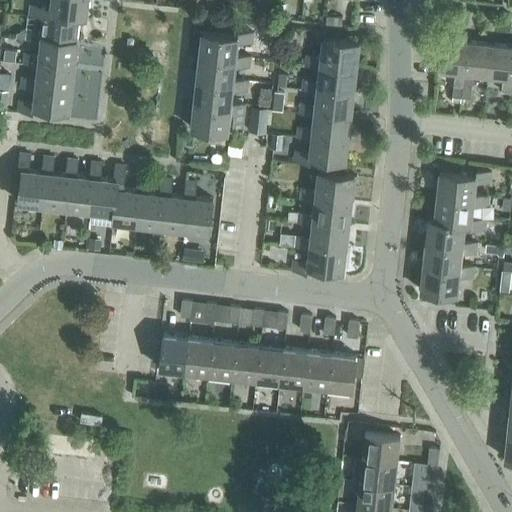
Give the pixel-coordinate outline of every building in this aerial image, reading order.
[(87,16),(88,0),(52,0),(51,7),(31,4),(30,15),(44,16),(45,11),(81,15),(81,16),(87,16)] [(78,39),(81,16),(81,15),(45,11),(44,16),(43,30),(29,28),(28,31),(27,39),(42,40),(42,35),(78,39)] [(342,25),(342,23),(342,17),(328,16),(328,21),(328,24),(342,25)] [(252,42),(253,32),(239,30),(238,35),(203,31),(200,56),(236,60),(236,54),(238,41),(252,42)] [(70,111),(75,63),(78,39),(42,35),(42,40),(40,54),(26,52),(25,62),(39,64),(37,78),(23,76),(22,86),(36,88),(35,102),(20,100),(19,110),(34,112),(34,107),(70,111)] [(307,55),(306,65),(320,67),(321,60),(357,64),(359,40),(324,36),(321,56),(307,55)] [(462,96),(468,40),(444,37),(440,68),(456,70),(453,95),(462,96)] [(488,73),(492,42),(468,40),(462,96),(471,97),(474,72),(488,73)] [(511,91),(511,78),(511,44),(492,42),(488,73),(503,75),(502,90),(510,91),(511,91)] [(16,63),(18,51),(5,50),(4,62),(16,63)] [(251,56),(236,54),(236,60),(200,56),(198,80),(233,84),(234,78),(235,65),(249,66),(251,56)] [(304,78),(303,89),(318,90),(318,84),(354,88),(357,64),(321,60),(320,67),(319,80),(304,78)] [(279,73),(278,85),(286,86),(287,74),(279,73)] [(248,80),(234,78),(233,84),(198,80),(195,104),(230,107),(231,102),(232,88),(247,90),(248,80)] [(302,103),(301,113),(315,114),(316,108),(351,112),(354,88),(318,84),(318,90),(316,104),(302,102),(302,103)] [(0,109),(6,110),(9,90),(0,88),(0,109)] [(275,90),(273,108),(283,109),(285,91),(277,90),(275,90)] [(508,104),(510,91),(502,90),(500,103),(508,104)] [(245,104),(231,102),(230,107),(195,104),(192,128),(228,132),(230,112),(244,114),(245,104)] [(288,102),(287,111),(301,113),(302,103),(288,102)] [(267,132),(269,107),(264,106),(252,105),(249,130),(267,132)] [(349,136),(351,112),(316,108),(315,114),(313,128),(299,126),(298,136),(312,138),(313,132),(349,136)] [(273,132),(271,147),(282,148),(284,134),(273,132)] [(346,160),(349,136),(313,132),(312,138),(311,152),(296,150),(295,160),(310,162),(311,157),(346,160)] [(241,155),(242,145),(228,144),(227,154),(241,155)] [(47,170),(42,170),(29,168),(31,154),(20,152),(19,167),(23,168),(19,201),(43,204),(47,170)] [(71,173),(66,172),(53,171),(54,157),(44,155),(42,170),(47,170),(43,204),(67,207),(71,173)] [(95,176),(90,175),(77,174),(78,159),(68,158),(66,172),(71,173),(67,207),(91,210),(95,176)] [(119,179),(114,178),(101,177),(102,162),(92,161),(90,175),(95,176),(91,210),(114,212),(115,212),(119,179)] [(141,189),(137,189),(123,187),(126,165),(116,164),(114,178),(119,179),(115,212),(114,212),(113,220),(137,223),(141,189)] [(441,170),(438,194),(474,198),(474,193),(476,179),(490,181),(491,171),(477,169),(476,174),(441,170)] [(352,198),(355,174),(319,170),(317,189),(303,188),(301,198),(316,200),(316,194),(352,198)] [(165,192),(161,192),(147,190),(149,176),(139,175),(137,189),(141,189),(137,223),(161,226),(165,192)] [(189,195),(185,195),(171,193),(173,179),(162,177),(161,192),(165,192),(161,226),(185,229),(189,195)] [(209,232),(213,198),(195,196),(197,182),(186,180),(185,195),(189,195),(185,229),(209,232)] [(489,194),(474,193),(474,198),(438,194),(435,217),(435,218),(471,222),(472,217),(473,203),(487,205),(489,194)] [(349,222),(352,198),(316,194),(316,200),(314,213),(300,212),(299,222),(313,224),(314,218),(349,222)] [(509,210),(511,197),(504,196),(503,209),(509,210)] [(486,218),(472,217),(471,222),(435,218),(435,217),(429,217),(427,241),(462,245),(463,240),(464,226),(485,229),(486,218)] [(347,246),(349,222),(314,218),(313,224),(311,237),(297,236),(296,246),(310,248),(311,241),(347,246)] [(99,251),(100,240),(89,238),(88,249),(99,251)] [(477,241),(463,240),(462,245),(427,241),(424,265),(460,269),(460,264),(462,250),(476,252),(477,241)] [(344,270),(347,246),(311,241),(310,248),(309,261),(294,259),(293,270),(308,271),(308,266),(344,270)] [(491,243),(490,251),(500,252),(500,245),(501,244),(491,243)] [(475,265),(460,264),(460,269),(424,265),(421,290),(457,294),(459,275),(473,276),(475,265)] [(511,285),(502,284),(502,291),(511,292),(511,288),(511,285)] [(191,316),(193,299),(182,298),(180,315),(191,316)] [(215,318),(217,302),(206,301),(205,317),(215,318)] [(239,321),(241,305),(230,304),(228,320),(239,321)] [(263,324),(265,308),(254,307),(252,323),(263,324)] [(287,327),(289,311),(278,309),(276,325),(287,327)] [(311,330),(312,314),(302,312),(300,328),(311,330)] [(334,332),(336,316),(326,315),(324,331),(334,332)] [(358,335),(360,319),(350,318),(348,334),(358,335)] [(185,369),(189,334),(164,332),(160,367),(185,369)] [(208,372),(213,337),(189,334),(185,369),(208,372)] [(232,375),(236,340),(213,337),(208,372),(232,375)] [(256,378),(260,343),(236,340),(232,375),(256,378)] [(280,380),(284,345),(260,343),(256,378),(280,380)] [(304,383),(308,348),(284,345),(280,380),(304,383)] [(328,386),(332,351),(308,348),(304,383),(328,386)] [(356,356),(357,354),(332,351),(328,386),(353,389),(356,356)] [(362,375),(364,357),(356,356),(354,375),(362,375)] [(398,459),(401,434),(366,430),(363,455),(398,459)] [(439,464),(441,447),(430,446),(428,463),(439,464)] [(395,483),(398,459),(363,455),(360,479),(395,483)] [(436,488),(439,464),(428,463),(425,486),(436,488)] [(392,507),(395,483),(360,479),(357,503),(392,507)] [(433,511),(436,488),(425,486),(423,510),(433,511)] [(391,511),(392,507),(357,503),(356,511),(391,511)]
